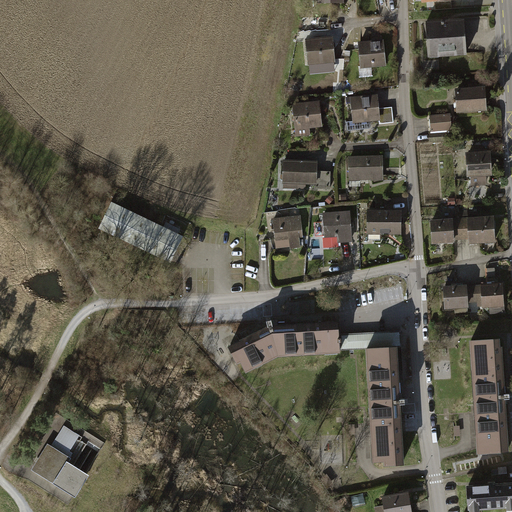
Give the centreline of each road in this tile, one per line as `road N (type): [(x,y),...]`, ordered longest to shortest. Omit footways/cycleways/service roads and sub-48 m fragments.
road 1 (residential): [(418,263),(402,0)]
road 2 (residential): [(439,511),(417,342),(418,263)]
road 3 (residential): [(418,263),(214,300)]
